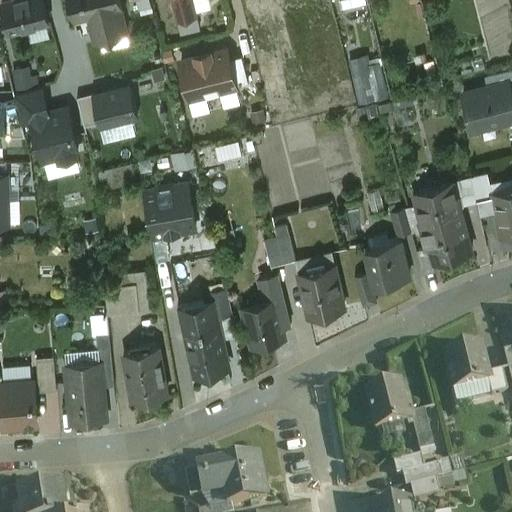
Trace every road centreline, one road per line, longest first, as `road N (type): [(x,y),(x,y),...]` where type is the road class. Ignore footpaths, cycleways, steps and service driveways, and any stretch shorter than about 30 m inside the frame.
road 1 (residential): [(303,380),(511,279)]
road 2 (residential): [(106,451),(155,445),(303,380)]
road 3 (residential): [(327,511),(303,380)]
